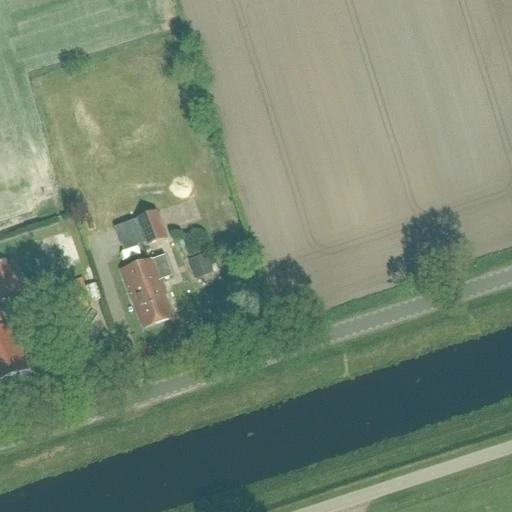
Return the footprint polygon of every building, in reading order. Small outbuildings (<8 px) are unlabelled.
[(166,240),(157,214),(137,221),(147,247),(166,240)] [(21,294),(9,261),(0,264),(0,298),(1,301),(21,294)] [(166,297),(153,262),(121,274),(132,306),(134,305),(143,331),(172,321),(164,297),(166,297)] [(69,288),(75,312),(94,307),(88,283),(69,288)] [(0,381),(26,373),(10,327),(0,329),(0,381)]
